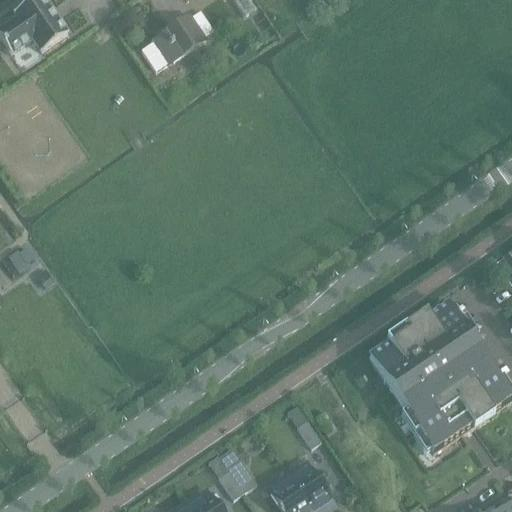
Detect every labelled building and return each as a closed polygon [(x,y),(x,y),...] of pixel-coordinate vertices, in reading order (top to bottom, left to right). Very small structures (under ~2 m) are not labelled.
[(17,22),(0,33),(0,43),(10,59),(32,44),(41,57),(67,39),(40,0),(39,0),(14,17),(17,22)] [(169,69),(206,45),(189,20),(152,45),(153,46),(141,54),(156,76),(168,68),(169,69)] [(30,253),(21,259),(27,267),(36,261),(30,253)] [(511,407),(496,385),(487,372),(479,360),(465,338),(446,311),(426,324),(393,346),(368,362),(386,390),(401,412),(409,424),(433,459),(469,435),(490,421),(511,407)] [(337,434),(325,416),(315,422),(327,440),(337,434)] [(321,447),(307,426),(296,432),(311,454),(321,447)] [(240,465),(226,474),(229,477),(243,499),(253,492),(257,490),(240,465)] [(333,508),(316,482),(309,472),(290,484),(307,511),(335,511),(333,508)] [(229,477),(219,483),(233,505),(243,499),(229,477)] [(307,511),(290,484),(270,497),(273,503),(279,511),(307,511)] [(209,499),(190,511),(218,511),(216,509),(209,499)]
